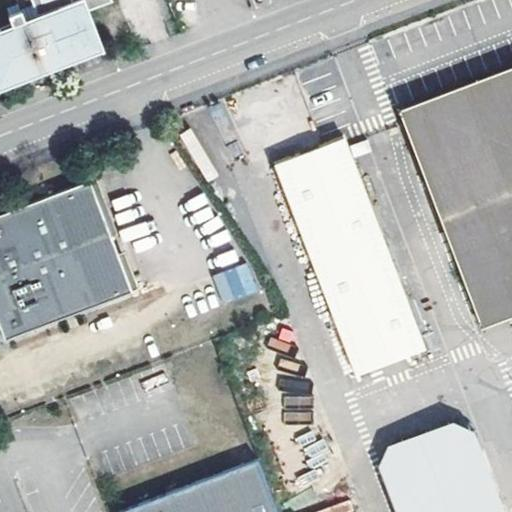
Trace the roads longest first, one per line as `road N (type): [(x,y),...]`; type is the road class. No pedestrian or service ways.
road 1 (unknown): [(129,86),(203,279),(197,291),(27,378)]
road 2 (residential): [(0,135),(357,0)]
